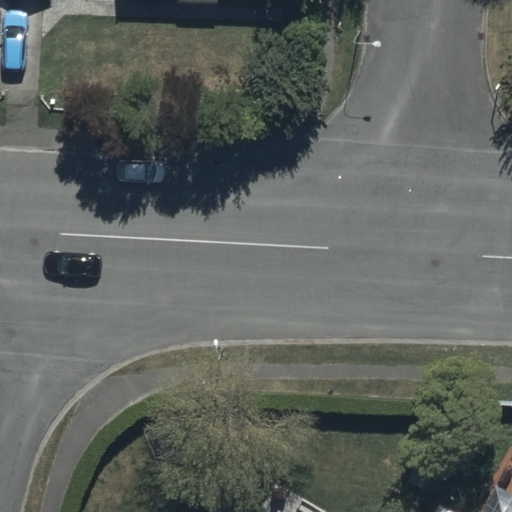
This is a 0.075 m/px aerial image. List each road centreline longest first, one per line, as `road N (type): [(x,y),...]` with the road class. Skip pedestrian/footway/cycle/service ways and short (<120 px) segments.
road 1 (tertiary): [(0,230),(418,253)]
road 2 (residential): [(429,0),(418,253)]
